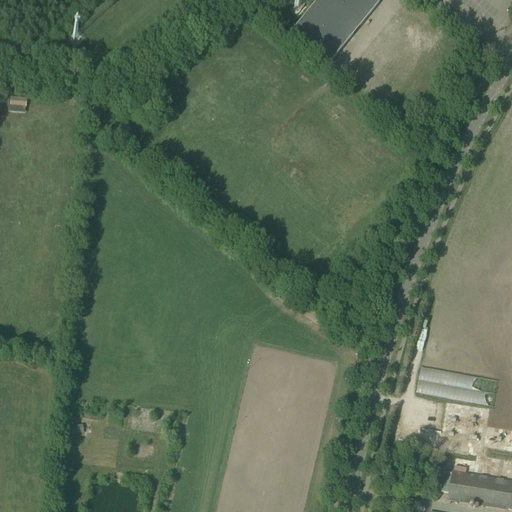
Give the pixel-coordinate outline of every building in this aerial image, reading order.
[(317,0),(289,35),(328,66),(379,4),(374,0),(317,0)] [(304,5),(298,0),(294,0),(293,3),(300,9),(304,5)] [(403,13),(382,39),(389,45),(410,19),(403,13)] [(26,100),(10,98),(9,108),(25,110),(26,100)] [(295,303),(283,292),(278,298),(290,309),(295,303)] [(511,318),(430,306),(408,445),(511,461),(511,318)] [(299,313),(319,327),(323,322),(303,308),(299,313)] [(74,435),(83,434),(82,425),(73,426),(74,435)] [(511,482),(452,472),(447,501),(511,511),(511,482)]
